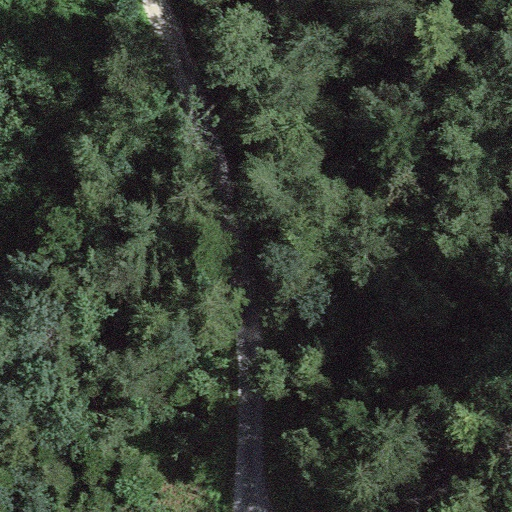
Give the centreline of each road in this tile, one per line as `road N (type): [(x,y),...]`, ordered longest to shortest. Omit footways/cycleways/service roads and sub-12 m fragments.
road 1 (track): [(252,511),(252,390),(232,220),(161,20)]
road 2 (track): [(399,511),(511,403)]
